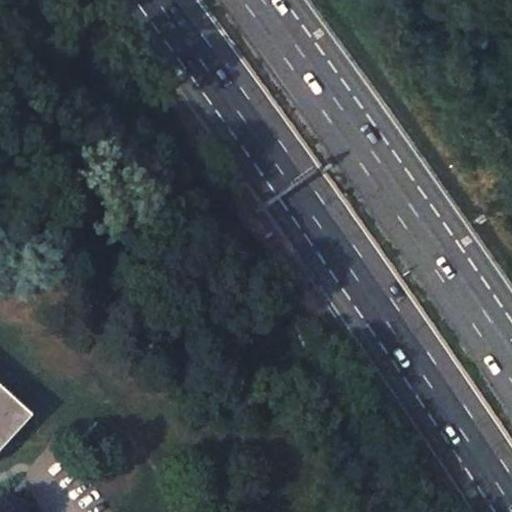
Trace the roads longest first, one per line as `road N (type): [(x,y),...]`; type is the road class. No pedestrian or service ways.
road 1 (trunk): [(157,0),(511,499)]
road 2 (trunk): [(511,354),(258,0)]
